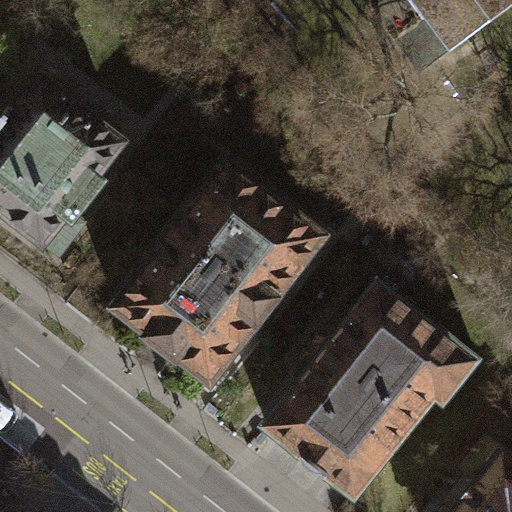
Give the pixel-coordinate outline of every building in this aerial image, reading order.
[(511,0),(411,0),(448,49),(511,0)] [(0,208),(57,252),(82,219),(74,213),(102,176),(94,170),(120,137),(36,73),(0,120),(0,208)] [(244,328),(313,231),(220,165),(116,311),(209,377),(244,328)] [(325,466),(359,488),(435,396),(444,400),(476,358),(376,276),(312,362),(268,420),(301,447),(302,458),(315,468),(325,466)] [(465,491),(448,511),(511,511),(511,450),(502,443),(465,491)]
